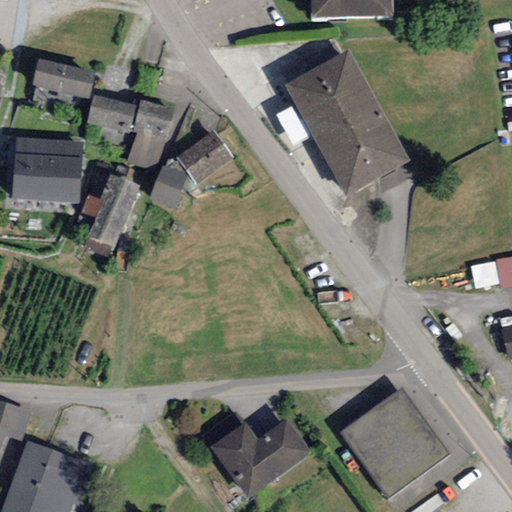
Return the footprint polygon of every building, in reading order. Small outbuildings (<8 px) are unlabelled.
[(309,0),(310,19),(392,17),(391,0),(309,0)] [(348,51),(284,86),(295,105),(312,136),(345,198),(409,163),(348,51)] [(94,71),(38,59),(32,85),(58,93),(89,99),(94,71)] [(129,133),(136,106),(93,95),(86,122),(129,133)] [(174,109),(140,100),(132,132),(137,133),(127,162),(154,170),(166,140),(174,109)] [(293,147),(312,136),(295,105),(276,116),(293,147)] [(213,131),(176,158),(196,186),(234,158),(213,131)] [(12,200),(79,204),(83,142),(16,138),(12,200)] [(174,209),(186,176),(161,167),(149,200),(174,209)] [(139,186),(110,174),(99,200),(87,195),(81,212),(95,218),(87,237),(88,238),(83,248),(106,257),(109,250),(112,251),(139,186)] [(511,257),(496,260),(501,288),(511,286),(511,257)] [(494,262),(470,267),(475,289),(499,284),(494,262)] [(511,327),(501,330),(508,361),(511,359),(511,327)] [(338,434),(386,500),(449,454),(401,388),(338,434)] [(30,409),(0,401),(0,448),(4,437),(22,442),(30,409)] [(222,465),(247,499),(311,453),(287,419),(258,440),(245,423),(210,448),(222,465)] [(27,441),(0,511),(68,511),(87,463),(27,441)]
